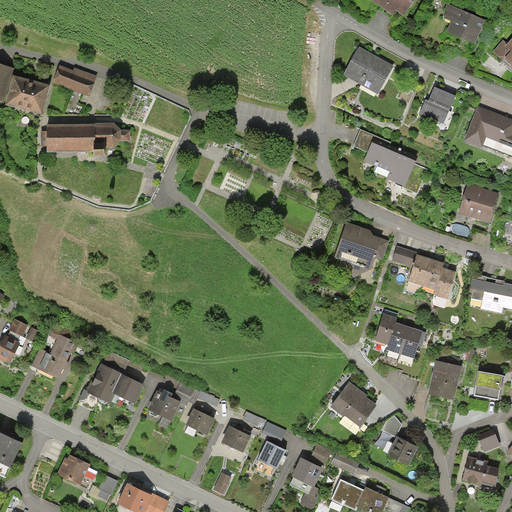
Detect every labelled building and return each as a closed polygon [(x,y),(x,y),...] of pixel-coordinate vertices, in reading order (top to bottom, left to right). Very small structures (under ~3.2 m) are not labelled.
[(373,0),(373,1),(393,15),(396,11),(404,17),(416,0),(373,0)] [(485,20),(447,3),(445,9),(447,10),(444,17),(451,21),(447,32),(475,44),(485,20)] [(503,39),(493,52),(498,56),(511,68),(511,38),(508,43),(503,39)] [(361,86),(378,95),(394,66),(360,47),(344,76),(361,86)] [(15,69),(0,64),(0,102),(4,104),(15,69)] [(74,71),(60,65),(53,83),(90,97),(97,77),(75,68),(74,71)] [(43,116),(51,86),(13,76),(5,106),(43,116)] [(419,114),(444,124),(455,96),(435,88),(429,102),(425,100),(419,114)] [(511,119),(479,106),(464,142),(482,149),(511,161),(511,119)] [(121,142),(131,142),(130,130),(121,131),(114,124),(46,126),(46,132),(42,132),(42,147),(47,147),(47,153),(94,153),(94,159),(105,158),(105,149),(115,148),(121,142)] [(391,143),(361,129),(353,146),(369,153),(365,162),(390,172),(388,178),(396,182),(395,184),(417,193),(427,169),(414,164),(415,162),(388,150),(391,143)] [(499,193),(468,184),(459,214),(490,223),(499,193)] [(445,198),(431,193),(428,202),(442,206),(445,198)] [(371,231),(347,223),(334,259),(346,263),(354,278),(371,271),(376,258),(383,261),(389,242),(373,236),(371,231)] [(415,251),(398,245),(392,262),(410,268),(415,251)] [(417,256),(409,283),(421,287),(422,287),(430,260),(417,256)] [(444,264),(430,260),(422,287),(435,292),(443,268),(444,264)] [(456,273),(443,268),(435,292),(434,296),(447,300),(456,273)] [(486,277),(473,275),(470,290),(473,290),(471,300),(482,302),(480,309),(502,314),(503,309),(511,310),(511,285),(504,284),(504,282),(486,278),(486,277)] [(419,294),(421,287),(409,283),(406,290),(419,294)] [(398,318),(384,314),(375,342),(388,346),(392,334),(393,334),(396,323),(398,318)] [(26,325),(15,319),(9,333),(17,337),(19,332),(22,334),(26,325)] [(410,327),(396,323),(393,334),(392,334),(388,346),(386,351),(400,355),(410,327)] [(410,327),(400,355),(414,359),(423,332),(410,327)] [(42,333),(31,328),(26,337),(34,341),(37,336),(39,337),(42,333)] [(0,356),(10,361),(19,341),(4,334),(0,343),(0,356)] [(58,335),(50,354),(54,360),(50,372),(57,377),(74,343),(58,335)] [(50,354),(40,348),(34,364),(50,372),(54,360),(50,354)] [(462,367),(436,361),(429,396),(454,402),(462,367)] [(122,377),(102,367),(89,394),(109,404),(113,395),(122,377)] [(503,377),(478,373),(474,397),(499,401),(503,377)] [(142,386),(122,377),(113,395),(133,404),(142,386)] [(199,392),(180,382),(173,396),(192,406),(199,392)] [(368,396),(349,382),(331,408),(344,418),(345,417),(360,429),(377,406),(367,398),(368,396)] [(216,405),(219,399),(201,391),(198,396),(216,405)] [(155,395),(149,407),(170,417),(178,400),(162,392),(159,397),(155,395)] [(213,417),(194,408),(186,423),(206,433),(213,417)] [(266,421),(246,412),(243,418),(263,427),(266,421)] [(402,425),(394,416),(385,423),(382,430),(396,438),(397,437),(402,425)] [(283,428),(266,421),(263,427),(280,435),(283,428)] [(249,434),(229,425),(223,440),(242,449),(249,434)] [(20,440),(0,430),(0,459),(10,464),(20,440)] [(500,446),(496,435),(480,442),(484,452),(500,446)] [(387,457),(408,467),(419,448),(397,437),(396,438),(393,444),(388,454),(387,457)] [(286,449),(266,440),(258,458),(278,467),(286,449)] [(393,444),(388,442),(383,451),(388,454),(393,444)] [(332,450),(318,443),(310,459),(324,466),(332,450)] [(337,452),(331,464),(354,475),(360,463),(337,452)] [(89,463),(68,454),(67,457),(65,456),(59,472),(81,482),(89,463)] [(488,462),(469,457),(462,481),(482,485),(483,481),(495,484),(498,470),(486,467),(488,462)] [(314,486),(323,469),(301,458),(292,478),(293,478),(312,487),(308,495),(305,493),(300,504),(313,509),(322,490),(314,486)] [(365,489),(340,477),(329,501),(352,511),(358,511),(359,509),(356,508),(365,489)] [(293,478),(290,486),(305,493),(308,495),(312,487),(293,478)] [(155,511),(161,502),(126,485),(117,506),(130,511),(155,511)] [(382,511),(389,498),(366,487),(365,489),(356,508),(359,509),(365,511),(382,511)] [(408,511),(410,508),(389,498),(382,511),(408,511)]
